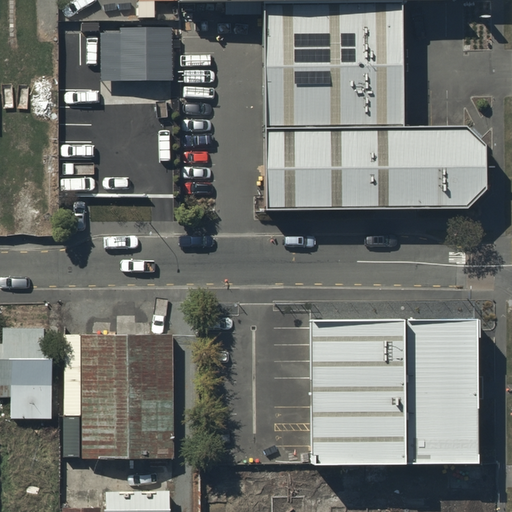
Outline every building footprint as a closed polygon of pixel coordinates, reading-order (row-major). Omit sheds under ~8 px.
[(177,0),(178,10),(263,9),(401,8),(441,7),(440,0),(177,0)] [(264,138),(402,135),(401,8),(263,9),(264,138)] [(100,32),(100,86),(171,85),(171,31),(100,32)] [(77,128),(78,186),(147,185),(145,105),(77,106),(77,116),(74,116),(74,129),(77,128)] [(464,135),(402,135),(264,138),(265,218),(466,216),(484,198),(484,153),(464,135)] [(478,328),(305,329),(306,469),(479,467),(478,328)] [(2,347),(0,347),(0,400),(11,401),(11,422),(50,422),(50,365),(53,365),(53,349),(44,349),(44,329),(2,329),(2,347)] [(174,343),(83,344),(84,461),(175,460),(174,343)] [(166,511),(167,494),(108,492),(107,511),(166,511)] [(469,511),(330,511),(305,511),(306,501),(265,501),(265,511),(469,511)]
